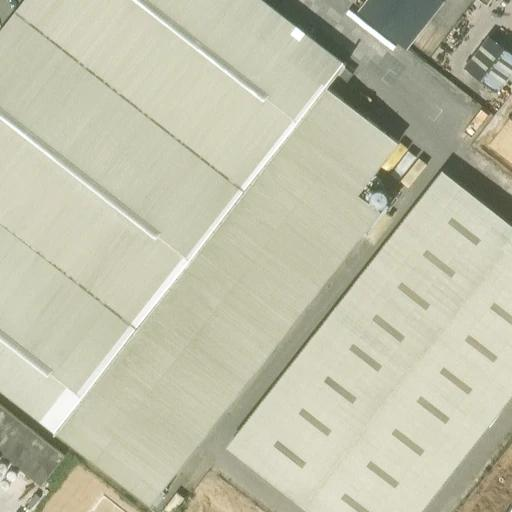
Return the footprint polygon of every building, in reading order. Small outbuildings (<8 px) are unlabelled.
[(346,63),(266,0),(24,0),(0,31),(0,388),(55,432),(54,433),(56,434),(57,433),(151,506),(381,211),(359,194),(399,142),(328,86),(346,63)] [(366,0),(359,10),(407,47),(444,0),(366,0)] [(511,53),(489,36),(464,68),(496,93),(511,72),(511,53)] [(511,182),(511,102),(474,155),(511,182)] [(306,511),(420,511),(511,388),(511,226),(432,168),(224,452),(306,511)] [(0,404),(0,453),(43,487),(67,457),(0,404)]
